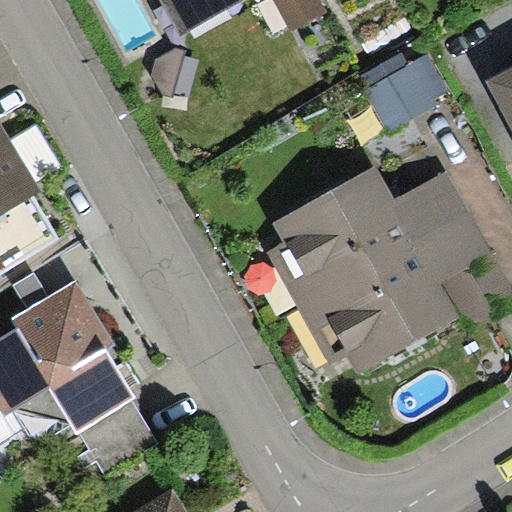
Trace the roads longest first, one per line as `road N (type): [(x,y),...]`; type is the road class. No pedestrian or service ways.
road 1 (residential): [(9,0),(306,511)]
road 2 (residential): [(409,511),(511,445)]
